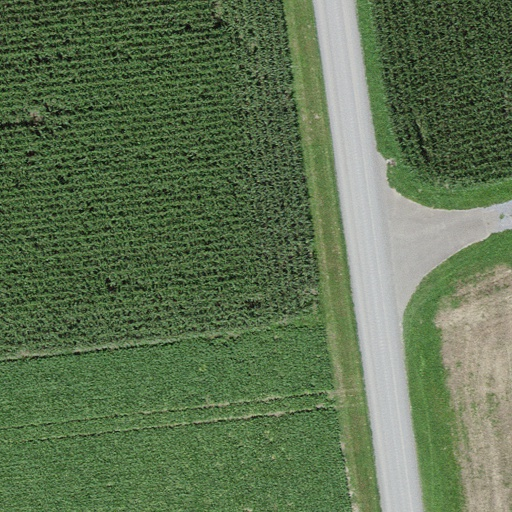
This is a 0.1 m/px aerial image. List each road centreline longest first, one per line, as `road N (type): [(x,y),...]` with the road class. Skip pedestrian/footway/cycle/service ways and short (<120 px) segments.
road 1 (unclassified): [(414,511),(346,0)]
road 2 (track): [(381,259),(511,220)]
